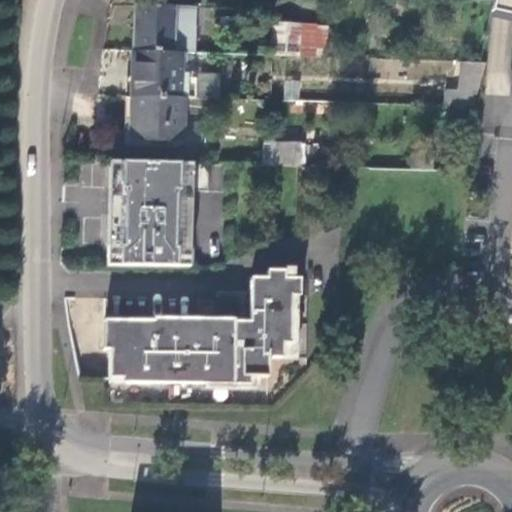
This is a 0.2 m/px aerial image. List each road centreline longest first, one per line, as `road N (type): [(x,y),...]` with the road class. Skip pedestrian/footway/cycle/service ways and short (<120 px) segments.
road 1 (residential): [(51,0),(34,141),(40,415)]
road 2 (residential): [(448,468),(47,439)]
road 3 (residential): [(47,439),(94,466),(357,490),(404,511)]
road 4 (unknown): [(38,285),(216,295)]
